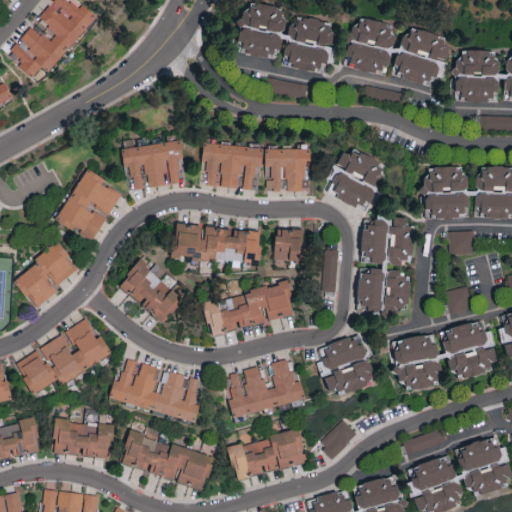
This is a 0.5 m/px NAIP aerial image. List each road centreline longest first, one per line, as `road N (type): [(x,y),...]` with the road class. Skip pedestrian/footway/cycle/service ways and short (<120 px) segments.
road 1 (residential): [(0,491),(68,485),(138,511),(317,492),(388,443),(511,400),(448,149),(368,123),(268,119),(230,108),(167,49)]
road 2 (residential): [(82,301),(139,350),(180,367),(217,368),(330,344),(342,330),(349,250),(328,222),(314,220)]
road 3 (residential): [(0,359),(24,350),(82,301),(122,237),(152,218),(314,220)]
road 4 (residential): [(0,155),(143,73),(197,0)]
